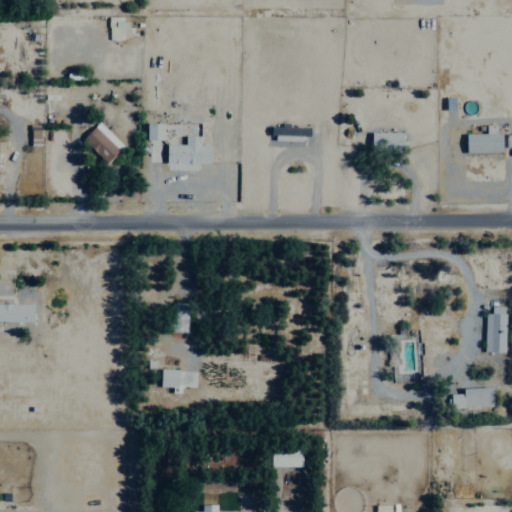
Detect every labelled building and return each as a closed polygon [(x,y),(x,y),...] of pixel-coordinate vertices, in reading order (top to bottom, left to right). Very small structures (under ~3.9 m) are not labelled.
[(104,164),(121,145),(97,122),(80,141),(104,164)] [(163,140),(163,124),(146,123),(145,140),(163,140)] [(501,133),(495,133),(495,124),(485,125),(485,133),(464,134),(465,153),(501,152),(501,133)] [(30,144),(39,144),(39,125),(30,125),(30,144)] [(309,140),(309,127),(272,127),(272,139),(309,140)] [(402,132),(369,133),(369,151),(402,150),(402,132)] [(165,144),(165,170),(197,169),(197,164),(209,164),(209,145),(200,145),(199,136),(184,136),(184,144),(165,144)] [(187,303),(170,302),(169,332),(186,332),(187,303)] [(32,304),(0,303),(0,321),(32,322),(32,304)] [(483,352),(503,352),(504,307),(490,306),(489,314),(484,314),(483,352)] [(177,369),(159,368),(159,386),(177,387),(177,369)] [(492,407),(491,387),(461,388),(461,394),(449,394),(450,408),(492,407)] [(302,467),(301,450),(271,451),(271,467),(302,467)]
